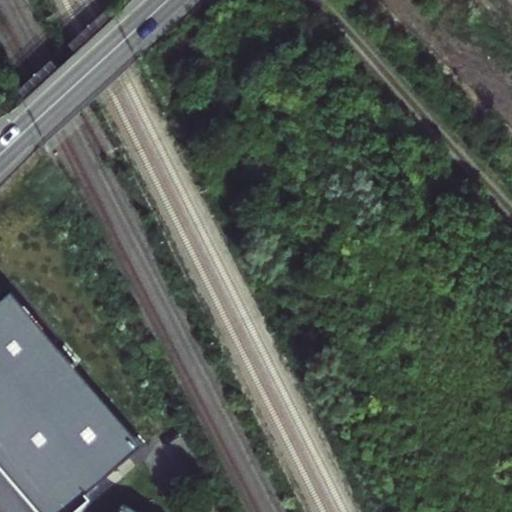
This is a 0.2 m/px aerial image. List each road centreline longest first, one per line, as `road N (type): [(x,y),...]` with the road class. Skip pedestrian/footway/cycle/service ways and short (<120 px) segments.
road 1 (track): [(316,0),(511,199)]
road 2 (secondary): [(0,152),(167,0)]
